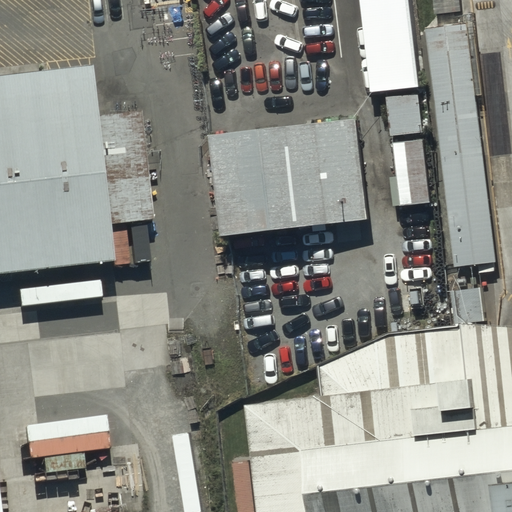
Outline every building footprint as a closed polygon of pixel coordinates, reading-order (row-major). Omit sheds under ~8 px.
[(410,0),(361,0),(372,92),(421,86),(410,0)] [(467,21),(426,27),(456,266),(477,263),(478,271),(496,269),(495,261),(498,261),(467,21)] [(0,87),(0,286),(117,274),(113,233),(155,228),(143,120),(99,125),(94,77),(31,84),(0,87)] [(423,91),(388,95),(393,136),(428,132),(423,91)] [(355,96),(210,113),(223,222),(368,205),(355,96)] [(427,137),(394,141),(401,206),(434,202),(427,137)] [(511,511),(511,322),(326,344),(332,396),(251,406),(263,511),(511,511)] [(107,413),(25,423),(29,456),(43,455),(45,473),(85,469),(83,449),(111,446),(107,413)]
